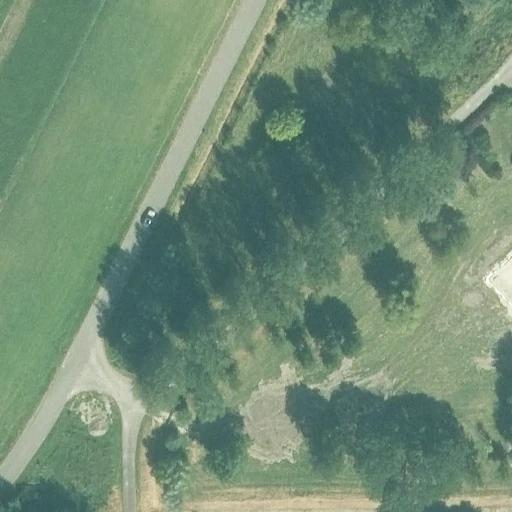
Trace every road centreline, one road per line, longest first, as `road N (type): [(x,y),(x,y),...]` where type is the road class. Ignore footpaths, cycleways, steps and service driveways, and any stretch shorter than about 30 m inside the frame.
road 1 (unclassified): [(511,66),(173,380),(141,396),(71,373)]
road 2 (tertiary): [(71,373),(258,0)]
road 3 (tertiary): [(0,482),(71,373)]
